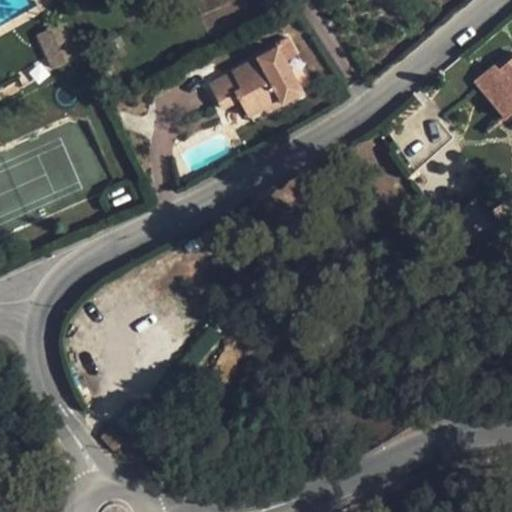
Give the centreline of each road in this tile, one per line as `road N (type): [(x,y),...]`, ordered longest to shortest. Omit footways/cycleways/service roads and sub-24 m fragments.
road 1 (residential): [(491,0),(403,81),(163,225),(71,266),(30,326)]
road 2 (residential): [(511,431),(420,445),(259,511)]
road 3 (residential): [(30,326),(51,398),(96,485)]
